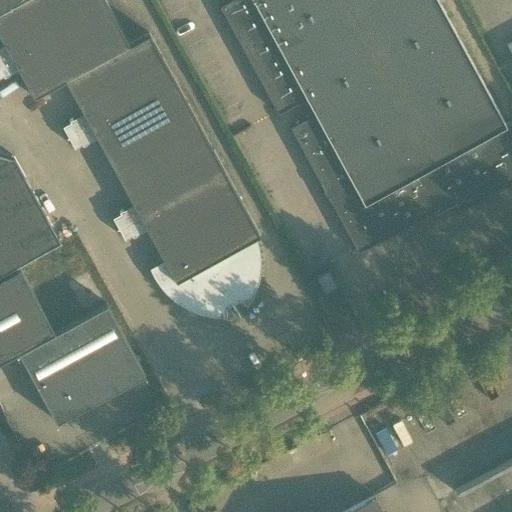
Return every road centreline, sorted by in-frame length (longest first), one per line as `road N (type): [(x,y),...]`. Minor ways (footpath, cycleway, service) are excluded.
road 1 (unclassified): [(209,448),(43,144),(0,122)]
road 2 (unclassified): [(209,448),(511,293)]
road 3 (unclassified): [(81,511),(209,448)]
